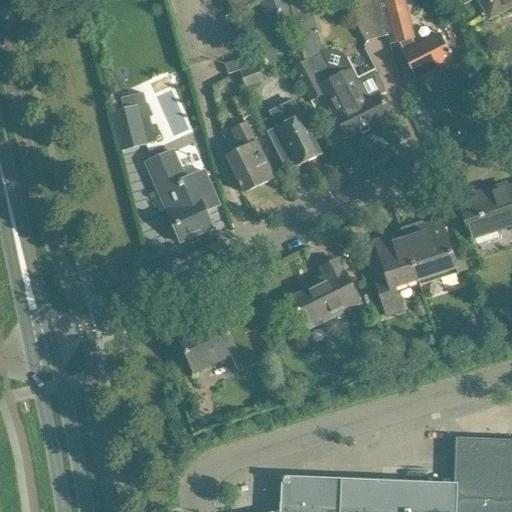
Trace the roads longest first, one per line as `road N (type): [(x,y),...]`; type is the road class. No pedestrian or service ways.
road 1 (residential): [(42,338),(87,325),(511,115)]
road 2 (residential): [(199,511),(196,492),(210,474),(511,384)]
road 3 (tertiary): [(42,338),(0,155)]
road 4 (tertiary): [(85,511),(63,385),(42,338)]
road 5 (tertiary): [(42,338),(39,368),(61,511)]
